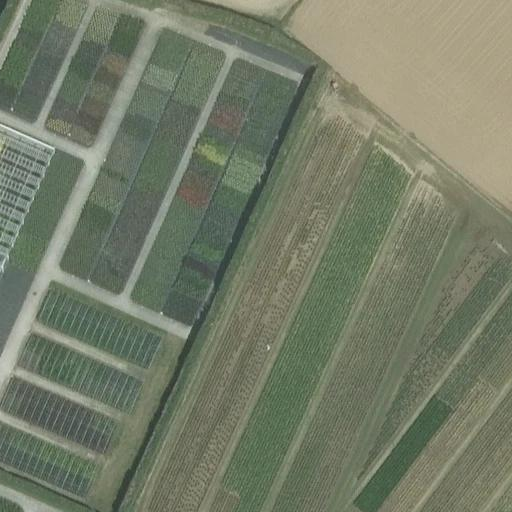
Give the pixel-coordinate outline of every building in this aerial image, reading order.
[(0,284),(10,261),(57,157),(0,131),(0,284)] [(148,372),(164,336),(54,288),(38,324),(148,372)] [(129,415),(144,380),(35,332),(20,367),(129,415)] [(103,456),(118,422),(16,377),(1,412),(103,456)] [(0,463),(84,499),(98,464),(0,422),(0,463)]
